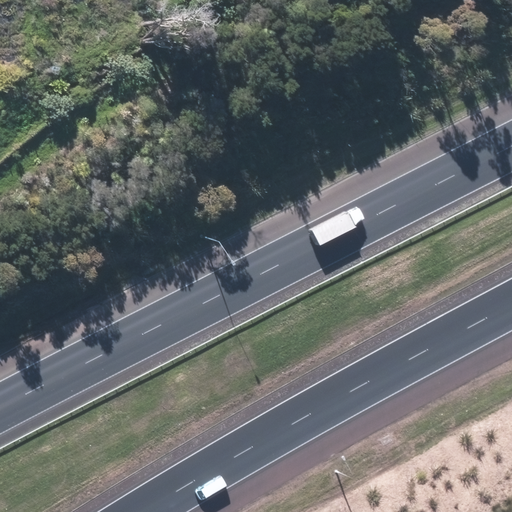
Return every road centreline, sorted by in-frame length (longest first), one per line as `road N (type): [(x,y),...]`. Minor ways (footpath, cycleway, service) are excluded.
road 1 (motorway): [(0,401),(511,141)]
road 2 (motorway): [(511,298),(323,398),(144,511)]
